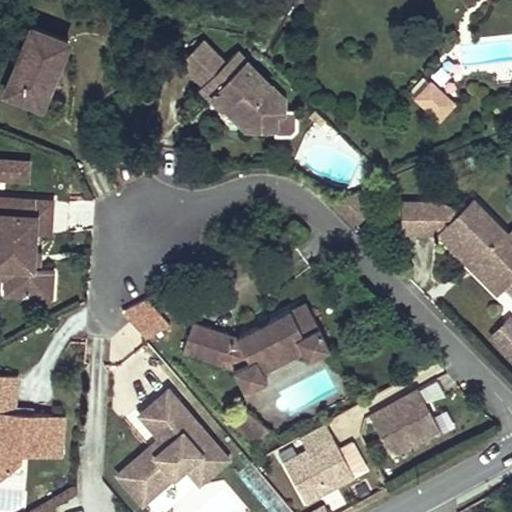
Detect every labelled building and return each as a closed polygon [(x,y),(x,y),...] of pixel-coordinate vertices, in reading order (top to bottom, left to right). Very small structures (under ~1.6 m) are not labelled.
[(33,26),(11,78),(48,93),(55,77),(59,66),(69,41),(33,26)] [(175,52),(186,65),(209,44),(197,31),(175,52)] [(196,76),(219,55),(209,44),(186,65),(196,76)] [(276,93),(231,44),(219,55),(196,76),(192,79),(202,89),(204,87),(210,87),(219,97),(216,100),(237,123),(268,125),(268,109),(276,109),(276,93)] [(64,67),(59,66),(55,77),(59,79),(64,67)] [(48,93),(11,78),(6,92),(42,107),(48,93)] [(430,84),(417,100),(435,115),(448,99),(430,84)] [(219,97),(210,87),(204,87),(216,100),(219,97)] [(448,99),(435,115),(442,122),(456,106),(448,99)] [(24,165),(0,163),(0,181),(23,183),(24,165)] [(354,194),(370,210),(377,202),(365,190),(354,194)] [(331,203),(354,226),(370,210),(354,194),(331,203)] [(511,229),(506,235),(496,235),(487,225),(492,220),(472,200),(459,212),(450,209),(446,213),(437,204),(402,203),(402,235),(436,236),(496,296),(504,288),(511,280),(511,229)] [(50,272),(36,271),(30,271),(30,254),(31,254),(31,237),(46,237),(48,204),(16,202),(16,217),(0,216),(0,270),(4,271),(3,282),(3,297),(48,300),(50,272)] [(496,235),(506,235),(492,220),(487,225),(496,235)] [(144,302),(120,315),(144,342),(168,330),(144,302)] [(304,334),(317,326),(305,302),(291,310),(304,334)] [(194,319),(182,351),(230,369),(243,392),(267,380),(263,370),(303,351),(308,361),(330,350),(317,326),(304,334),(291,310),(269,320),(272,327),(263,331),(261,326),(244,333),(241,344),(226,338),(229,332),(194,319)] [(511,341),(511,322),(509,319),(499,330),(511,342),(511,341)] [(272,327),(269,320),(261,326),(263,331),(272,327)] [(511,359),(511,341),(511,342),(499,330),(490,338),(511,359)] [(244,333),(239,336),(229,332),(226,338),(241,344),(244,333)] [(18,375),(0,373),(0,477),(1,479),(20,464),(21,454),(64,457),(66,416),(16,412),(18,375)] [(424,403),(416,390),(368,416),(390,456),(438,430),(431,416),(423,413),(419,406),(424,403)] [(228,460),(167,391),(138,417),(159,441),(161,443),(151,452),(149,450),(128,468),(154,497),(185,470),(199,486),(228,460)] [(431,416),(424,403),(419,406),(423,413),(431,416)] [(250,449),(267,434),(246,411),(230,425),(250,449)] [(353,476),(365,470),(350,443),(338,449),(331,437),(324,424),(298,438),(305,451),(283,463),(305,503),(353,476)] [(159,441),(149,450),(151,452),(161,443),(159,441)] [(154,497),(128,468),(117,477),(143,507),(154,497)]
